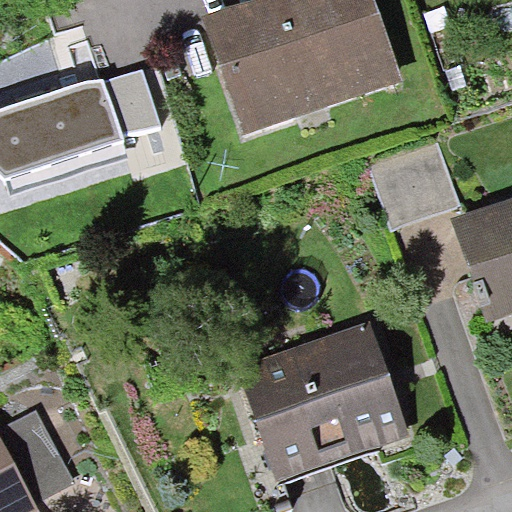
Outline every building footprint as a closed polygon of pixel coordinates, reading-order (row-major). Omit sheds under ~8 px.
[(265,0),(205,21),(246,139),(402,85),(371,0),(265,0)] [(145,72),(103,86),(121,141),(163,127),(145,72)] [(123,148),(121,141),(103,86),(73,96),(0,120),(0,179),(7,185),(123,148)] [(439,142),(369,167),(391,231),(461,206),(439,142)] [(511,201),(452,224),(490,327),(511,319),(511,201)] [(372,323),(239,370),(279,482),(411,436),(394,386),(372,323)] [(37,414),(0,433),(0,439),(35,506),(75,485),(37,414)] [(0,511),(38,511),(35,506),(0,439),(0,511)]
